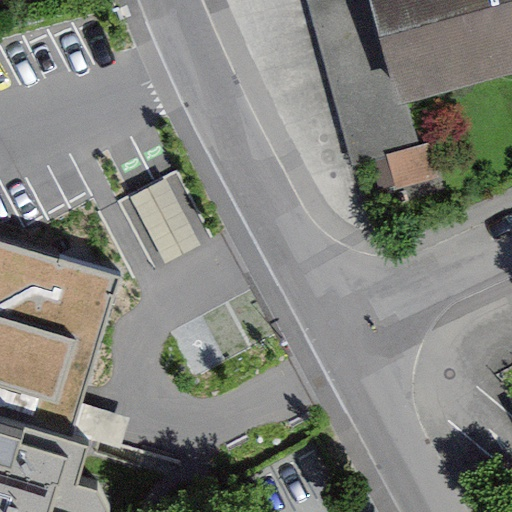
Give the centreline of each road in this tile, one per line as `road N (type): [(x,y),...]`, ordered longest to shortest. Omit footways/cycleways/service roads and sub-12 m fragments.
road 1 (residential): [(171,0),(335,333)]
road 2 (residential): [(335,333),(435,511)]
road 3 (residential): [(335,333),(511,252)]
